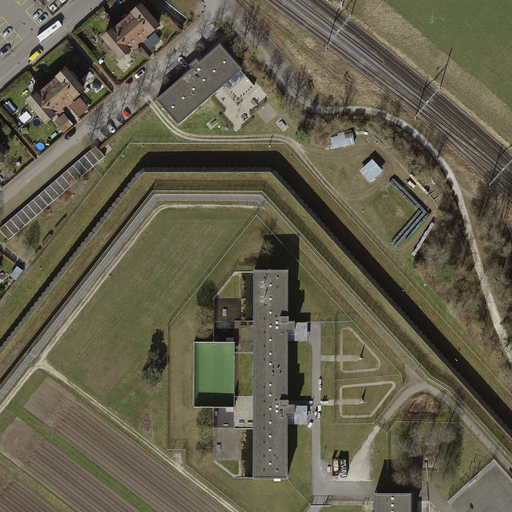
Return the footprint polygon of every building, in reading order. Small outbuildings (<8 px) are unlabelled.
[(150,18),(141,8),(133,15),(134,16),(124,24),(131,33),(150,18)] [(150,34),(158,27),(150,18),(131,33),(139,42),(149,33),(150,34)] [(112,32),(104,39),(113,49),(131,33),(124,24),(113,33),(112,32)] [(113,49),(121,59),(129,52),(129,51),(139,42),(131,33),(113,49)] [(220,46),(157,100),(178,125),(241,70),(220,46)] [(75,82),(66,72),(58,79),(59,80),(49,89),(56,98),(75,82)] [(75,99),(83,92),(75,82),(56,98),(64,107),(74,98),(75,99)] [(37,97),(29,104),(38,114),(56,98),(49,89),(38,98),(37,97)] [(38,114),(46,123),(54,117),(53,116),(64,107),(56,98),(38,114)] [(95,146),(0,228),(9,239),(105,157),(95,146)] [(361,173),(372,184),(384,173),(374,161),(361,173)] [(503,204),(497,199),(490,206),(496,211),(503,204)] [(289,271),(252,271),(252,353),(253,397),(253,479),(288,479),(288,424),(308,423),(308,404),(290,404),(290,339),(306,339),(306,322),(306,320),(289,320),(289,271)] [(408,511),(408,493),(388,493),(375,493),(375,506),(374,511),(408,511)]
